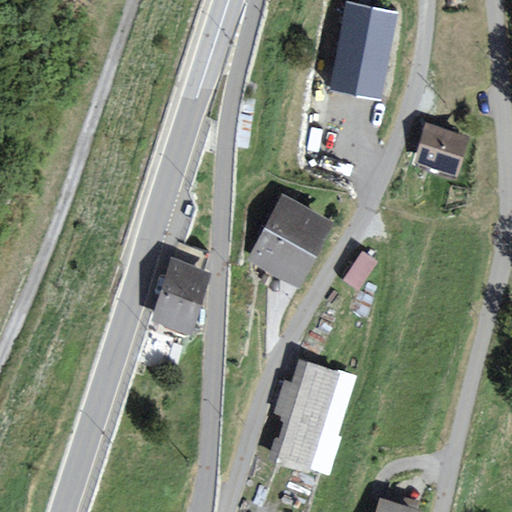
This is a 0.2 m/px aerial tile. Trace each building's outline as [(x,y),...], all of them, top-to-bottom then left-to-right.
[(396,15),(349,5),(332,86),(379,96),(396,15)] [(477,136),(431,123),(420,164),(465,177),(477,136)] [(341,221),(287,193),(253,258),(307,285),(341,221)] [(383,262),(366,251),(347,281),(364,292),(383,262)] [(208,275),(174,263),(156,317),(190,328),(208,275)] [(354,377),(308,362),(278,456),(325,470),(354,377)] [(433,511),(434,510),(386,496),(381,511),(433,511)]
